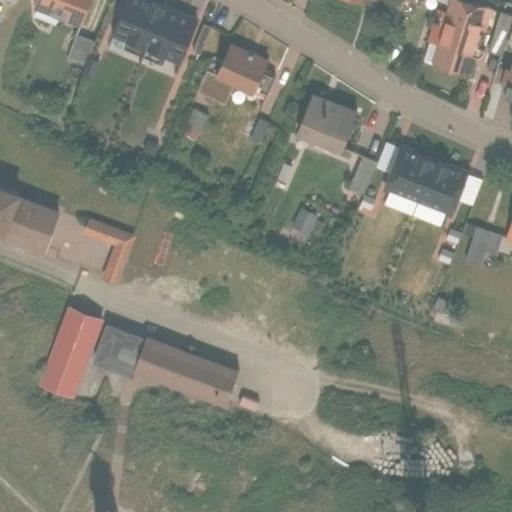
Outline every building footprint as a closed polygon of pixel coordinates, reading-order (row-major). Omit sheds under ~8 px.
[(33,0),(29,15),(81,33),(92,0),(33,0)] [(202,22),(142,0),(130,0),(116,38),(186,64),(202,22)] [(494,24),(445,8),(424,76),(461,87),(468,65),(480,69),(494,24)] [(505,51),(511,25),(511,10),(504,8),(492,48),(505,51)] [(87,64),(95,40),(79,35),(71,58),(87,64)] [(270,60),(230,45),(217,80),(257,94),(270,60)] [(511,46),(491,118),(511,124),(511,46)] [(360,117),(313,101),(300,140),(347,156),(360,117)] [(456,166),(416,151),(404,184),(443,199),(456,166)] [(365,155),(352,189),(366,194),(379,160),(365,155)] [(0,237),(52,259),(70,218),(0,188),(0,237)] [(305,207),(294,228),(310,236),(321,216),(305,207)] [(509,234),(468,224),(465,236),(472,238),(466,261),(499,270),(507,241),(509,234)] [(89,226),(84,239),(117,251),(105,284),(119,289),(135,243),(89,226)] [(78,399),(103,324),(72,314),(46,388),(78,399)] [(120,374),(232,413),(244,380),(132,340),(120,374)]
